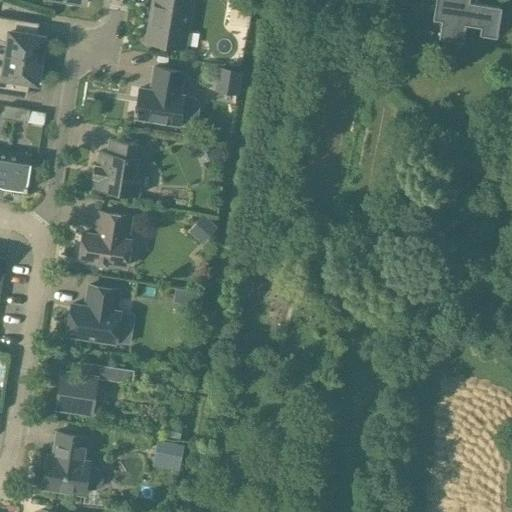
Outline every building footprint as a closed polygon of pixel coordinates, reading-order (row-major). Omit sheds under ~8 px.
[(153,0),(147,40),(185,46),(192,0),(153,0)] [(437,0),(435,16),(444,17),(441,37),(441,39),(441,41),(441,43),(442,44),(443,46),(444,47),(446,48),(447,49),(449,50),(451,50),(453,50),(455,50),(456,49),(458,48),(460,47),(461,46),(462,44),(463,42),(463,41),(466,21),(483,24),(482,31),(497,34),(502,6),(469,1),(469,0),(437,0)] [(0,37),(8,41),(6,53),(42,59),(43,51),(45,52),(47,38),(45,38),(45,35),(20,31),(22,19),(0,15),(0,37)] [(41,66),(42,59),(6,53),(4,65),(0,65),(0,92),(10,94),(13,78),(38,82),(38,79),(41,79),(43,66),(41,66)] [(135,116),(180,123),(191,125),(196,122),(199,103),(196,98),(185,97),(185,94),(180,94),(184,70),(156,65),(152,89),(140,87),(135,116)] [(218,65),(213,101),(236,104),(241,68),(218,65)] [(41,122),(44,112),(4,103),(2,114),(41,122)] [(142,172),(141,172),(145,143),(111,138),(109,151),(100,150),(98,163),(95,163),(93,177),(96,177),(94,187),(139,194),(142,172)] [(10,151),(0,149),(0,184),(4,186),(10,151)] [(33,154),(10,151),(4,186),(27,189),(33,154)] [(131,239),(128,238),(132,215),(100,210),(97,233),(84,231),(80,258),(127,266),(131,239)] [(202,212),(187,229),(203,242),(217,224),(202,212)] [(68,333),(115,341),(120,311),(116,310),(119,289),(90,284),(86,305),(73,303),(68,333)] [(62,370),(56,407),(92,413),(98,376),(133,382),(135,369),(82,361),(81,372),(62,370)] [(89,436),(57,430),(57,433),(53,456),(48,455),(44,485),(85,492),(86,487),(95,488),(101,483),(102,475),(98,469),(89,467),(90,462),(85,461),(89,436)] [(156,436),(151,461),(177,467),(182,441),(156,436)]
